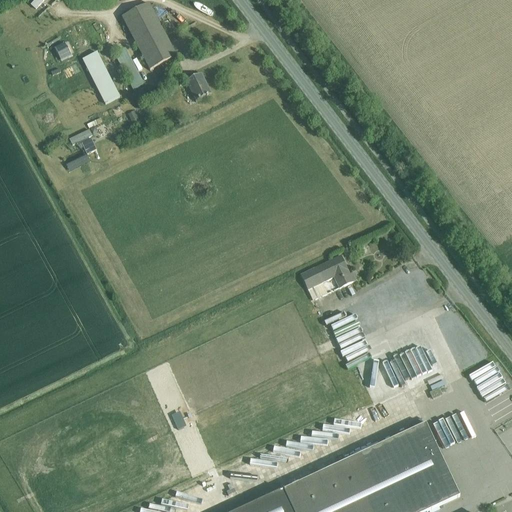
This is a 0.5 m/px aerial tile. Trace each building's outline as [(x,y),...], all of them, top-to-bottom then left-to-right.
[(149,5),(122,18),(150,71),(176,58),(149,5)] [(179,23),(181,14),(172,12),(170,21),(179,23)] [(66,46),(55,52),(61,63),(72,57),(66,46)] [(114,55),(133,91),(143,85),(125,50),(114,55)] [(83,62),(105,106),(119,99),(96,55),(83,62)] [(186,83),(196,103),(211,95),(201,75),(186,83)] [(89,131),(69,141),(72,147),(92,137),(89,131)] [(340,290),(353,283),(341,257),(301,277),(308,292),(313,302),(328,295),(323,285),(334,279),(340,290)] [(360,291),(354,296),(370,318),(377,313),(360,291)] [(506,430),(503,422),(511,417),(511,386),(509,379),(507,380),(498,360),(473,371),(501,433),(506,430)] [(426,426),(241,511),(430,511),(460,498),(426,426)]
